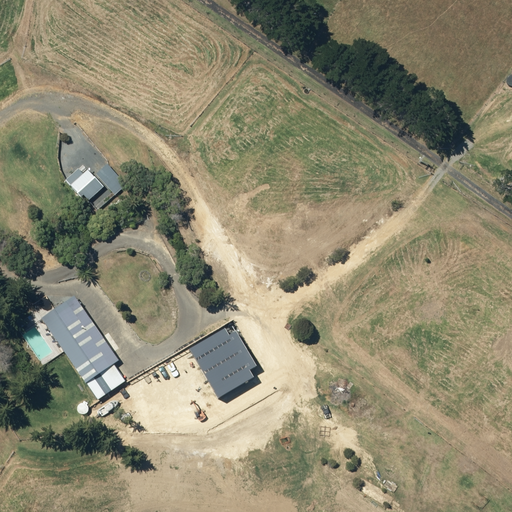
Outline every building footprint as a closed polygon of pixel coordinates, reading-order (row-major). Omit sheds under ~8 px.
[(346,148),(338,150),(339,159),(347,157),(346,148)] [(205,153),(196,156),(201,170),(211,166),(205,153)] [(121,169),(110,171),(115,195),(126,193),(121,169)] [(81,170),(65,181),(83,207),(99,197),(81,170)] [(210,207),(199,210),(205,232),(217,228),(210,207)] [(75,297),(42,320),(86,384),(119,362),(75,297)] [(34,345),(43,358),(48,354),(39,341),(34,345)] [(355,490),(342,511),(380,511),(383,506),(355,490)]
